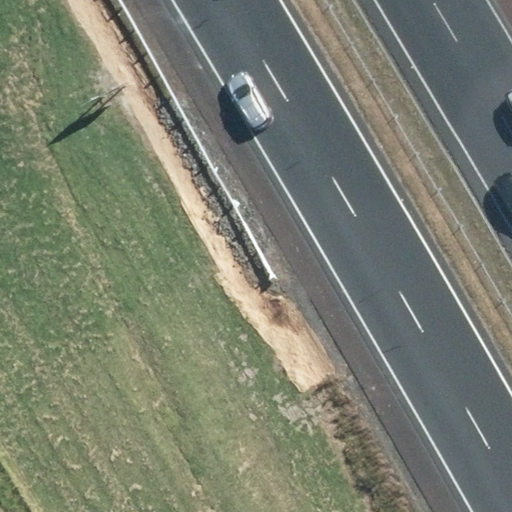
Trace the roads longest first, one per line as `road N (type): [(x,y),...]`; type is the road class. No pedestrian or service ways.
road 1 (motorway): [(498,511),(200,0)]
road 2 (motorway): [(430,0),(511,146)]
